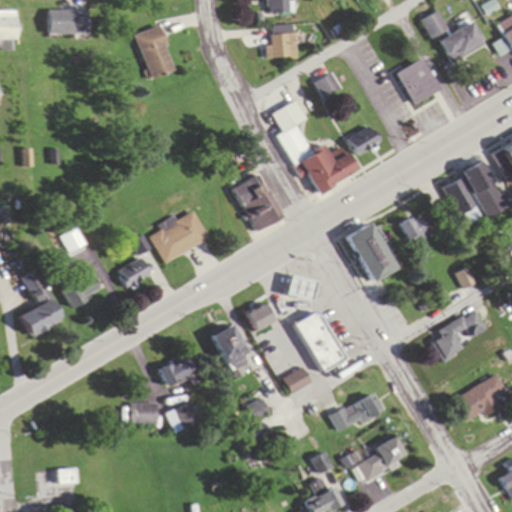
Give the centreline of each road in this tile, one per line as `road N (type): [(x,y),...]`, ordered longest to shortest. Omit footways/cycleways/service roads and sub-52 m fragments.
road 1 (primary): [(0,411),(309,230)]
road 2 (tertiary): [(480,511),(309,230)]
road 3 (residential): [(309,230),(237,102),(217,55),(208,0)]
road 4 (primary): [(309,230),(511,107)]
road 5 (residential): [(382,511),(511,439)]
